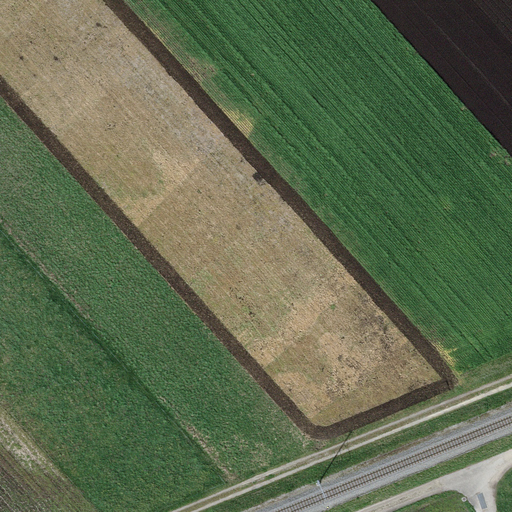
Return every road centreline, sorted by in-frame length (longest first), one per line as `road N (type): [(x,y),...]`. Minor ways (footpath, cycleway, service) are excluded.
road 1 (track): [(190,511),(511,384)]
road 2 (track): [(384,511),(511,460)]
